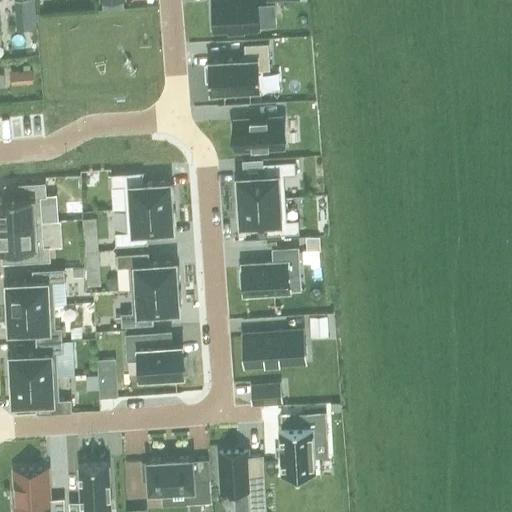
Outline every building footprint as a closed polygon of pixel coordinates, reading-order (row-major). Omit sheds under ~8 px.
[(15,0),(17,16),(35,14),(33,0),(15,0)] [(258,26),(256,0),(214,0),(215,28),(258,26)] [(210,65),(207,65),(208,80),(211,80),(212,90),(260,88),(259,69),(270,69),(269,42),(245,43),(246,58),(210,61),(210,65)] [(24,70),(11,72),(13,84),(34,82),(33,70),(31,70),(30,65),(24,65),(24,70)] [(236,148),(284,145),(282,117),(234,120),(236,148)] [(236,195),(239,195),(239,200),(286,197),(284,175),(296,174),(296,161),(263,163),(264,175),(238,176),(238,181),(235,181),(236,195)] [(172,200),(175,200),(174,185),(171,186),(170,181),(144,183),(143,171),(111,173),(112,187),(124,186),(125,208),(172,205),(172,200)] [(46,182),(17,184),(18,198),(0,199),(0,222),(40,220),(39,197),(47,197),(46,182)] [(300,233),(299,219),(287,220),(286,197),(239,200),(240,205),(237,205),(238,219),(241,219),(241,224),(267,222),(268,235),(300,233)] [(127,231),(115,232),(116,245),(149,243),(148,231),(174,229),(173,224),(176,224),(175,210),(172,210),(172,205),(125,208),(127,231)] [(42,246),(40,220),(0,222),(0,249),(32,247),(33,261),(55,260),(54,245),(42,246)] [(242,268),(239,268),(240,286),(243,286),(244,293),(287,291),(286,271),(298,271),(296,246),(272,247),(272,263),(242,264),(242,268)] [(131,289),(178,285),(177,280),(180,280),(179,266),(176,266),(176,262),(150,263),(149,251),(117,254),(118,267),(130,266),(131,289)] [(8,287),(5,287),(5,302),(8,301),(9,306),(55,304),(54,281),(65,281),(65,268),(33,269),(33,281),(7,282),(8,287)] [(182,305),(181,290),(178,290),(178,285),(131,289),(133,311),(121,312),(122,325),(154,323),(153,311),(179,309),(179,305),(182,305)] [(9,311),(6,312),(7,326),(10,326),(10,330),(36,329),(36,341),(63,340),(62,326),(56,327),(55,304),(9,306),(9,311)] [(244,332),(247,369),(306,366),(303,329),(244,332)] [(185,355),(185,344),(159,346),(158,332),(126,335),(127,361),(139,360),(141,378),(190,374),(188,355),(185,355)] [(12,359),(9,359),(9,373),(12,373),(13,378),(39,377),(59,376),(57,353),(63,353),(63,340),(36,341),(37,353),(11,354),(12,359)] [(13,383),(10,383),(11,398),(14,398),(14,402),(39,401),(40,413),(72,411),(71,398),(60,399),(59,376),(39,377),(13,378),(13,383)] [(250,381),(251,401),(282,399),(280,379),(250,381)] [(282,426),(279,426),(281,474),(316,473),(316,471),(314,437),(328,436),(327,410),(303,411),(303,425),(282,426)] [(263,453),(247,454),(247,449),(219,451),(221,489),(249,488),(251,511),(267,511),(263,453)] [(148,463),(143,463),(144,480),(149,479),(149,488),(149,490),(152,490),(186,488),(187,503),(212,501),(211,478),(195,479),(193,458),(194,458),(194,456),(191,456),(178,457),(163,458),(150,459),(150,458),(147,459),(147,461),(148,461),(148,463)] [(81,500),(69,500),(69,511),(91,511),(111,510),(109,462),(79,464),(81,500)] [(16,469),(17,496),(14,496),(15,510),(18,510),(17,511),(49,511),(47,468),(16,469)]
